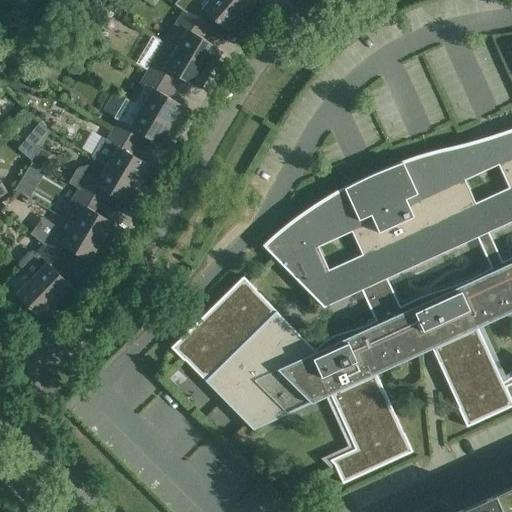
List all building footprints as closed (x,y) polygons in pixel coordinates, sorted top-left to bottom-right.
[(207,26),(213,18),(228,31),(231,28),(234,31),(247,16),(227,0),(178,0),(175,4),(184,10),(206,25),(207,26)] [(227,0),(247,16),(257,4),(254,1),(255,0),(227,0)] [(206,64),(217,47),(199,37),(207,26),(206,25),(184,10),(177,20),(165,41),(177,47),(185,52),(206,64)] [(154,58),(148,69),(172,83),(176,75),(194,86),(195,84),(200,87),(211,68),(206,65),(206,64),(185,52),(177,47),(165,41),(154,58)] [(142,79),(130,99),(177,126),(186,110),(181,107),(182,106),(165,95),(172,83),(148,69),(142,79)] [(16,76),(9,87),(22,94),(29,83),(16,76)] [(130,99),(126,97),(114,119),(117,121),(113,128),(137,142),(142,134),(159,144),(160,143),(165,146),(177,126),(130,99)] [(41,124),(30,135),(41,146),(49,131),(41,124)] [(130,154),(137,142),(113,128),(106,140),(102,138),(93,155),(101,160),(143,184),(152,169),(147,166),(147,164),(130,154)] [(330,460),(334,465),(336,468),(343,484),(413,452),(388,398),(377,373),(431,349),(441,371),(467,427),(511,406),(511,400),(506,387),(511,384),(511,130),(492,137),(461,146),(427,155),(398,164),(366,177),(336,193),(314,206),(294,221),(274,237),(264,247),(274,258),(277,261),(323,308),(361,290),(375,321),(351,330),(337,334),(333,336),(329,338),(325,341),(321,344),(318,347),(314,350),(256,290),(256,289),(250,283),(243,276),(171,348),(183,360),(184,361),(184,360),(247,424),(306,397),(311,402),(321,397),(329,393),(354,449),(330,460)] [(40,149),(33,161),(43,167),(50,155),(40,149)] [(77,186),(102,201),(107,193),(125,203),(126,201),(131,204),(143,184),(101,160),(95,169),(88,165),(77,169),(70,181),(77,186)] [(44,170),(32,163),(25,174),(32,178),(40,177),(44,170)] [(74,197),(70,197),(59,215),(72,223),(108,244),(117,228),(112,225),(113,223),(96,212),(102,201),(77,186),(74,192),(75,195),(74,197)] [(61,216),(50,235),(43,243),(65,261),(73,251),(90,261),(92,259),(97,262),(108,244),(61,216)] [(18,265),(31,278),(55,302),(60,306),(75,291),(70,287),(71,286),(57,272),(65,261),(43,243),(36,254),(32,250),(18,265)] [(55,302),(31,278),(16,294),(24,302),(20,306),(40,327),(60,306),(55,302)] [(511,511),(511,487),(457,511),(511,511)]
